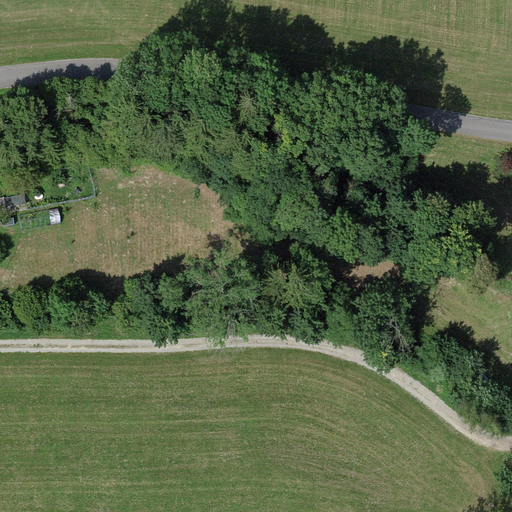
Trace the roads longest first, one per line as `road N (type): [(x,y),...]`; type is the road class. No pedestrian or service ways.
road 1 (track): [(0,349),(284,340),(327,347),(409,386),(509,473)]
road 2 (unclassified): [(511,133),(168,77),(0,81)]
